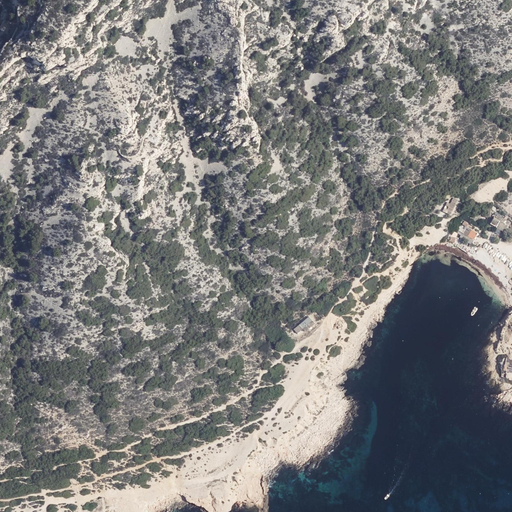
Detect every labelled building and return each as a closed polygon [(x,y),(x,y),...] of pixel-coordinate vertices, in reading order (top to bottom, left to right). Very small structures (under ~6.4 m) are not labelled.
[(120,148),(118,148),(118,151),(119,153),(121,156),(125,158),(129,159),(134,158),(137,157),(140,154),(141,150),(142,146),(144,139),(143,139),(141,146),(140,146),(140,149),(139,151),(138,153),(135,155),(133,156),(130,157),(127,156),(125,156),(122,154),(121,151),(120,148)] [(451,216),(458,200),(453,198),(450,204),(447,203),(443,212),(451,216)] [(479,211),(471,217),(474,222),(480,217),(479,216),(481,214),(479,211)] [(496,212),(489,225),(495,228),(492,233),(498,236),(501,231),(504,233),(510,222),(506,220),(507,218),(506,217),(506,215),(505,214),(504,216),(496,212)] [(458,231),(474,240),(477,234),(466,227),(468,224),(464,222),(458,231)] [(309,317),(293,329),(297,334),(303,329),(305,332),(315,324),(309,317)] [(510,363),(505,362),(503,370),(505,370),(505,372),(511,374),(511,372),(511,366),(509,366),(510,363)] [(56,511),(112,511),(113,511),(107,511),(104,511),(103,498),(99,499),(89,504),(87,509),(74,511),(72,511),(69,508),(56,507),(56,511)]
